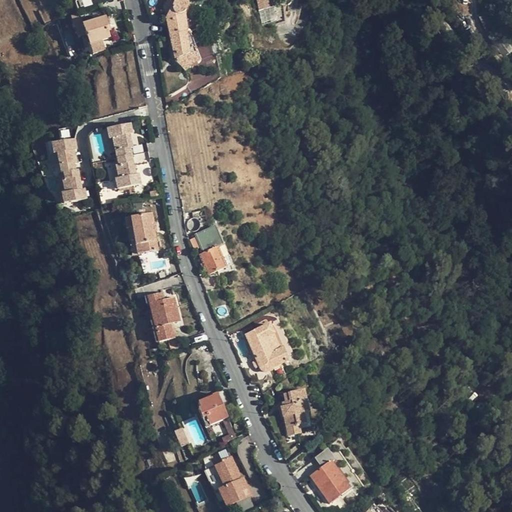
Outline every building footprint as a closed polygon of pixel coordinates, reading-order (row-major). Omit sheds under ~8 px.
[(169,37),(186,33),(184,14),(187,13),(188,6),(188,4),(187,1),(186,0),(176,0),(176,2),(173,5),(167,3),(162,9),(169,37)] [(270,0),(256,0),(259,11),(273,8),(270,0)] [(284,5),(273,8),(277,26),(285,24),(284,5)] [(110,39),(109,34),(107,29),(110,28),(106,18),(83,25),(79,14),(72,16),(79,37),(86,34),(91,46),(110,39)] [(476,43),(499,29),(490,14),(467,29),(476,43)] [(503,57),(511,51),(511,46),(500,29),(488,37),(503,57)] [(200,60),(190,32),(186,33),(169,37),(173,56),(178,60),(175,63),(185,73),(200,60)] [(119,179),(116,180),(118,190),(141,185),(139,175),(136,175),(131,150),(133,150),(130,137),(133,136),(131,126),(109,131),(110,141),(114,140),(116,153),(119,166),(116,167),(119,179)] [(66,194),(62,195),(64,205),(87,200),(85,190),(83,191),(79,172),(76,172),(75,165),(77,165),(75,151),(77,151),(75,141),(53,145),(55,155),(58,154),(60,168),(62,174),(64,174),(66,180),(63,181),(66,194)] [(198,223),(199,226),(208,224),(206,212),(192,214),(192,220),(194,220),(197,222),(198,223)] [(135,228),(139,255),(158,251),(155,231),(153,231),(152,225),(153,224),(152,215),(127,220),(128,229),(135,228)] [(133,256),(139,255),(135,228),(128,229),(133,256)] [(215,229),(202,235),(207,239),(217,233),(215,229)] [(223,247),(217,233),(207,239),(213,250),(214,251),(218,250),(223,247)] [(196,237),(197,240),(202,241),(203,242),(206,247),(209,253),(214,251),(213,250),(207,239),(202,235),(196,237)] [(197,240),(203,255),(209,253),(206,247),(203,242),(202,241),(197,240)] [(231,266),(223,247),(218,250),(226,268),(231,266)] [(224,269),(226,268),(218,250),(214,251),(224,269)] [(224,269),(214,251),(209,253),(219,272),(224,269)] [(219,272),(209,253),(203,255),(199,257),(208,277),(219,272)] [(174,299),(165,301),(161,302),(159,295),(147,297),(159,344),(173,340),(169,326),(173,325),(180,323),(174,299)] [(246,337),(257,363),(260,368),(261,371),(264,372),(267,373),(270,372),(272,370),(288,362),(276,336),(274,337),(269,326),(246,337)] [(299,431),(311,429),(303,392),(283,397),(285,404),(282,404),(283,409),(280,410),(283,421),(284,421),(286,429),(298,427),(299,431)] [(197,410),(202,421),(206,420),(210,427),(228,420),(218,395),(198,403),(200,408),(197,410)] [(187,443),(181,427),(174,429),(180,446),(187,443)] [(298,427),(286,429),(290,439),(301,435),(299,431),(298,427)] [(261,462),(254,447),(244,452),(251,466),(261,462)] [(237,469),(228,448),(220,452),(224,462),(215,466),(220,476),(214,479),(224,500),(230,497),(233,505),(245,499),(242,491),(248,488),(244,478),(239,480),(235,470),(237,469)] [(334,462),(327,453),(315,461),(322,470),(310,479),(329,505),(349,490),(330,465),(334,462)]
